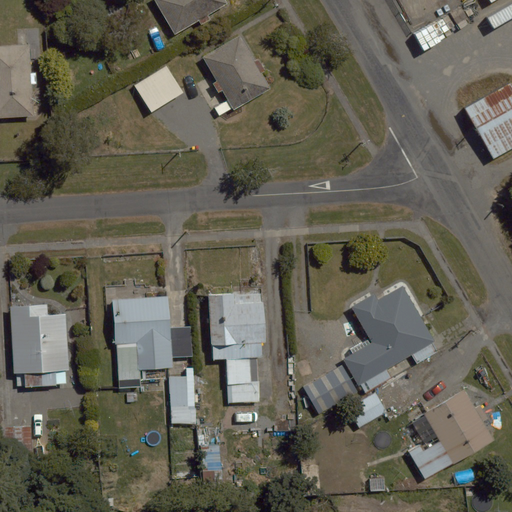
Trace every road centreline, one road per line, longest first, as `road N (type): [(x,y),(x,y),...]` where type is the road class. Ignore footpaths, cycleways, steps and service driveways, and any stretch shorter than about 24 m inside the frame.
road 1 (residential): [(0,212),(398,185),(432,167)]
road 2 (residential): [(333,0),(432,167)]
road 3 (residential): [(432,167),(511,303)]
